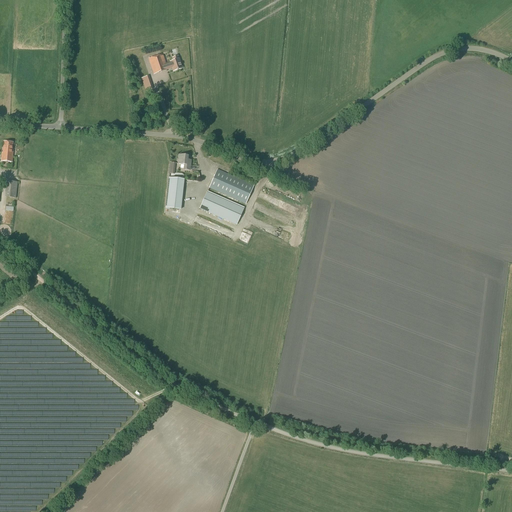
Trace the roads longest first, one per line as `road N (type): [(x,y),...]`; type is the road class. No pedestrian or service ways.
road 1 (unclassified): [(511,61),(476,48),(451,50),(278,160),(192,138),(60,126)]
road 2 (track): [(254,422),(173,384),(0,247)]
road 3 (unclassified): [(511,471),(360,453),(254,422)]
road 4 (unclassified): [(60,126),(65,0)]
